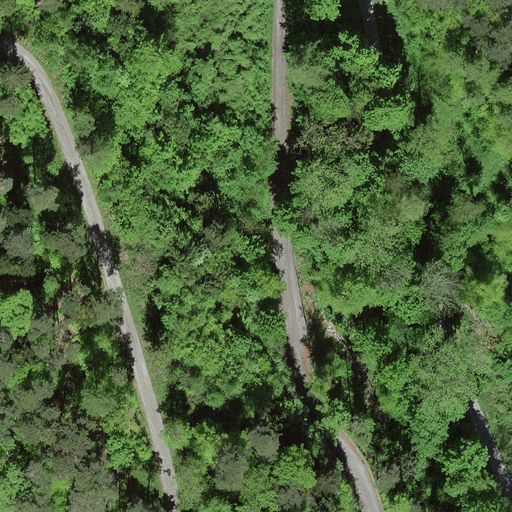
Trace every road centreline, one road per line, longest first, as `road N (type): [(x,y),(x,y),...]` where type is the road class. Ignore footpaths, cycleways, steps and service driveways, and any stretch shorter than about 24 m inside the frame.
road 1 (track): [(280,0),(286,281),(308,388),(372,511)]
road 2 (track): [(366,0),(419,288),(511,492)]
road 3 (track): [(177,511),(79,167),(44,85),(21,54),(0,44)]
